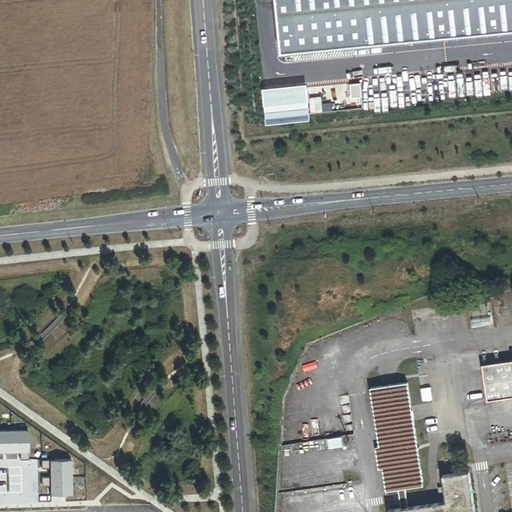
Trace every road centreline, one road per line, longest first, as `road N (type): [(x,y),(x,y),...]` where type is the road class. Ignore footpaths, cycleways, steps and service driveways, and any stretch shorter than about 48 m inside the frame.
road 1 (tertiary): [(242,511),(219,213)]
road 2 (secondary): [(219,213),(511,184)]
road 3 (secondary): [(0,235),(219,213)]
road 4 (residential): [(219,213),(203,0)]
